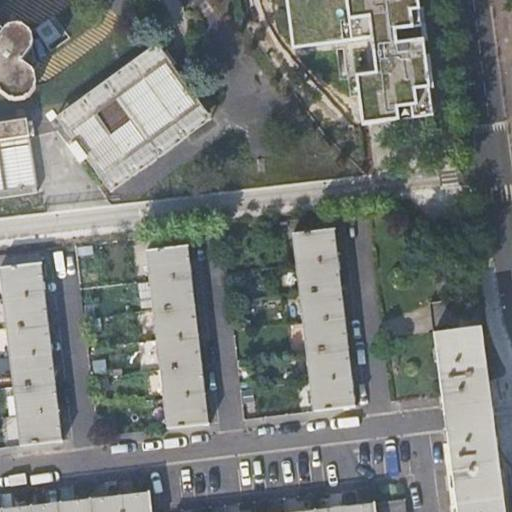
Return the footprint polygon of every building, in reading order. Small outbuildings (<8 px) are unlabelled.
[(351,39),(345,0),(286,0),(292,47),(351,39)] [(345,0),(351,39),(370,37),(375,71),(355,74),(362,124),(421,117),(418,97),(430,95),(430,88),(425,54),(417,0),(345,0)] [(52,13),(34,26),(50,48),(68,35),(52,13)] [(0,83),(8,90),(21,88),(34,77),(32,63),(39,56),(34,49),(30,32),(20,24),(5,25),(1,31),(0,30),(0,83)] [(108,189),(211,116),(166,52),(169,50),(165,44),(59,120),(76,144),(72,148),(85,167),(90,164),(108,189)] [(433,88),(429,54),(425,54),(430,88),(433,88)] [(433,115),(430,95),(418,97),(421,117),(433,115)] [(0,192),(38,186),(28,126),(34,125),(32,114),(25,116),(24,109),(0,112),(0,192)] [(60,118),(55,111),(49,115),(54,122),(60,118)] [(332,213),(291,218),(293,229),(333,224),(332,213)] [(333,224),(293,229),(316,406),(356,401),(333,224)] [(186,242),(143,248),(166,425),(209,419),(186,242)] [(39,250),(0,254),(0,265),(41,261),(39,250)] [(41,261),(0,265),(0,274),(21,444),(63,439),(41,261)] [(455,295),(427,298),(443,412),(443,416),(439,417),(451,511),(509,511),(496,409),(490,409),(489,397),(479,324),(459,326),(455,295)] [(0,511),(151,511),(149,489),(0,508),(0,511)] [(404,511),(403,496),(376,499),(377,511),(404,511)] [(373,511),(371,499),(272,511),(373,511)]
